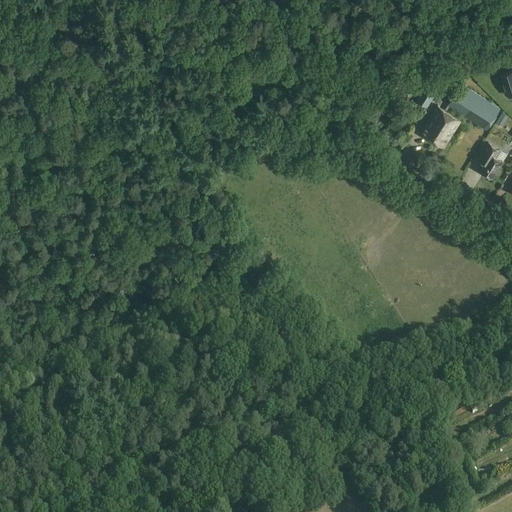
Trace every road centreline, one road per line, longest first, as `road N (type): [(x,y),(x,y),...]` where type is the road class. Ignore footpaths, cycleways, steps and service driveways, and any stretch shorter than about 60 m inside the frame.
road 1 (track): [(213,450),(322,419),(511,346)]
road 2 (residential): [(511,229),(333,112)]
road 3 (residential): [(333,112),(511,51)]
road 4 (unclassified): [(285,75),(231,33),(167,0)]
road 5 (track): [(98,511),(213,450)]
